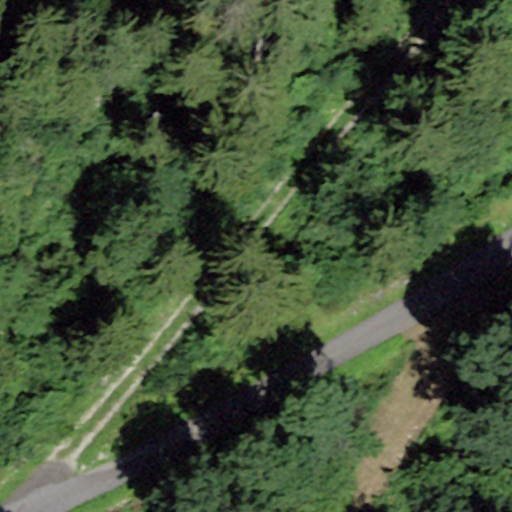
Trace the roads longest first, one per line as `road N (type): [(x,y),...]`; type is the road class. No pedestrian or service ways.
road 1 (track): [(25,511),(253,210),(436,0)]
road 2 (unclassified): [(511,252),(37,511)]
